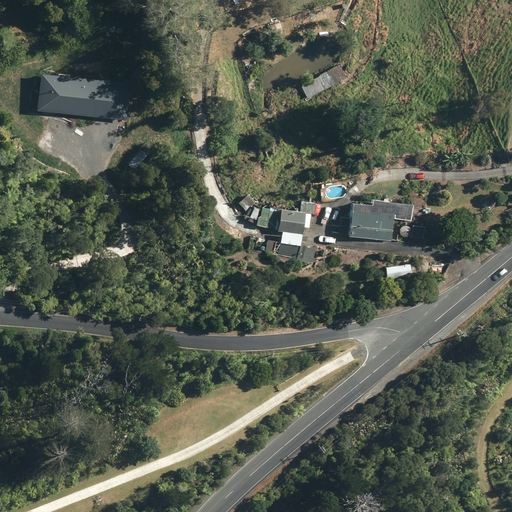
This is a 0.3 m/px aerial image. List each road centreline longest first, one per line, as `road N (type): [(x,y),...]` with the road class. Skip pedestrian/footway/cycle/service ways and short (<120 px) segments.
road 1 (unclassified): [(0,318),(235,344),(372,328),(408,343)]
road 2 (secondary): [(212,511),(408,343)]
road 3 (secondary): [(408,343),(511,257)]
